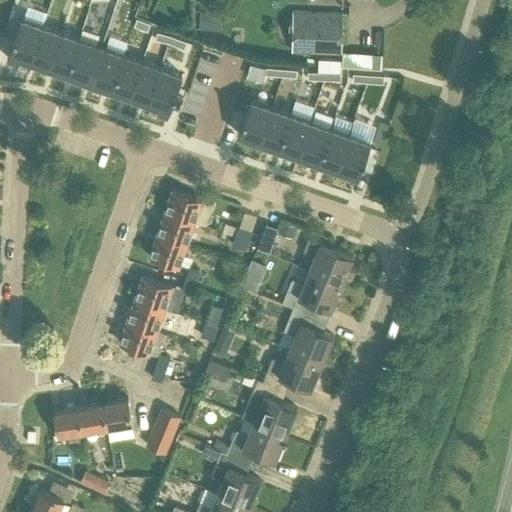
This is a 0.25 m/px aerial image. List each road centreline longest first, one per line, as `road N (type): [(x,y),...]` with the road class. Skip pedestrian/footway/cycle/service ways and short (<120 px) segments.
road 1 (residential): [(311,511),(398,276),(395,248),(380,229),(143,146)]
road 2 (residential): [(143,146),(66,363),(7,372)]
road 3 (residential): [(7,372),(24,108)]
road 4 (residential): [(143,146),(24,108)]
